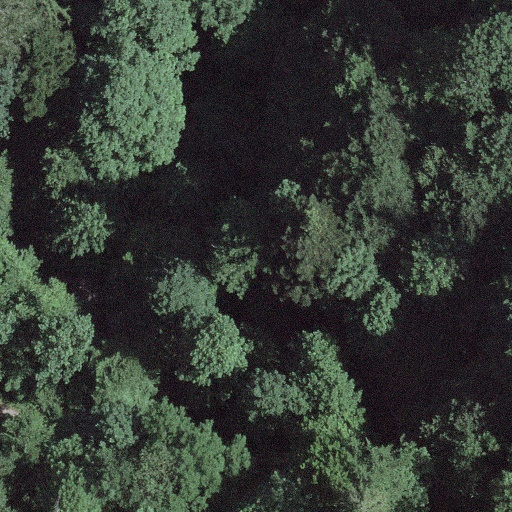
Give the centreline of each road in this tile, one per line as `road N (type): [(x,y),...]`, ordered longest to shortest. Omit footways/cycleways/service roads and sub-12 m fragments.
road 1 (track): [(334,0),(295,143),(253,221),(212,263),(155,284),(103,287),(0,271)]
road 2 (track): [(330,511),(376,494),(427,454),(469,393),(511,292)]
road 3 (track): [(0,412),(262,511)]
